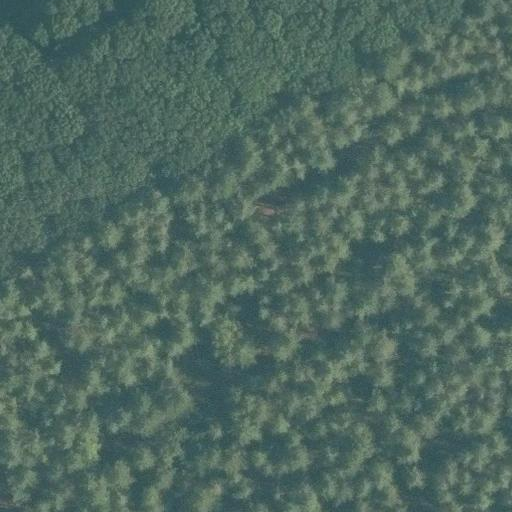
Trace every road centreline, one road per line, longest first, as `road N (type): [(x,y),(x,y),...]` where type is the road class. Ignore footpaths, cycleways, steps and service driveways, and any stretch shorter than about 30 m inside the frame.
road 1 (track): [(413,511),(316,324),(0,493)]
road 2 (track): [(511,215),(316,324),(204,129)]
